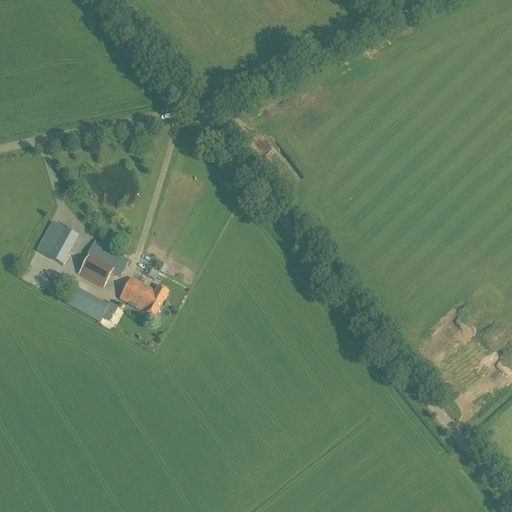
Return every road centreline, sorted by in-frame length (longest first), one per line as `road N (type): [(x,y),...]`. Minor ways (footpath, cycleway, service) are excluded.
road 1 (unclassified): [(511,504),(194,107)]
road 2 (unclassified): [(194,107),(438,0)]
road 3 (unclassified): [(0,149),(194,107)]
road 4 (unclassified): [(194,107),(107,0)]
